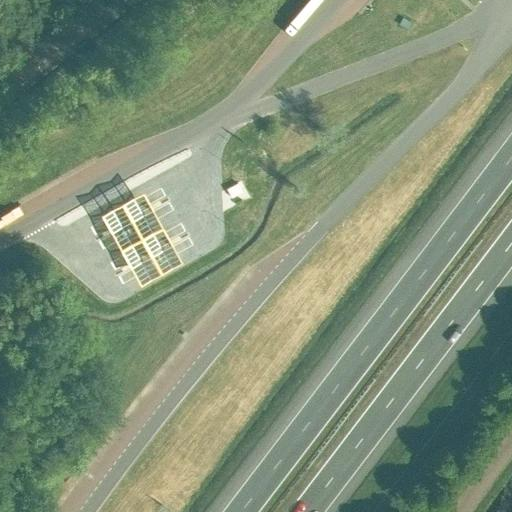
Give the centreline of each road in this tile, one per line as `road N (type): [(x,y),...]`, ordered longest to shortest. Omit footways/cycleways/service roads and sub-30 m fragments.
road 1 (motorway): [(511,153),(238,511)]
road 2 (motorway): [(307,511),(511,243)]
